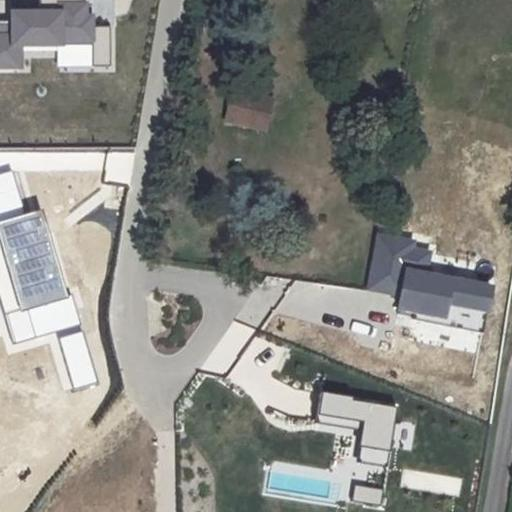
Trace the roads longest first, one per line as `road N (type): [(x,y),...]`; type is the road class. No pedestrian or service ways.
road 1 (residential): [(172,0),(129,273)]
road 2 (residential): [(129,273),(128,335),(141,369),(156,375),(174,377),(211,333),(222,304),(205,285)]
road 3 (residential): [(511,388),(492,511)]
